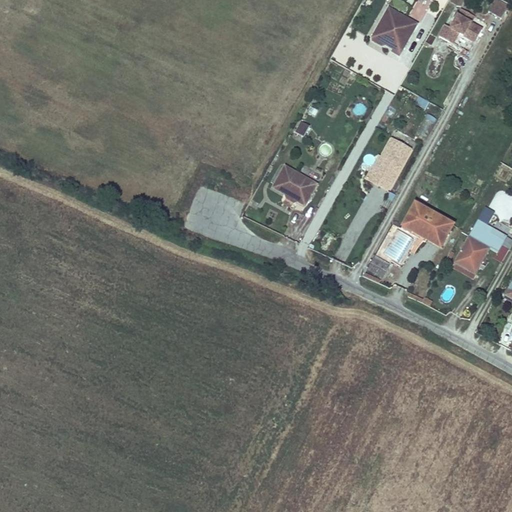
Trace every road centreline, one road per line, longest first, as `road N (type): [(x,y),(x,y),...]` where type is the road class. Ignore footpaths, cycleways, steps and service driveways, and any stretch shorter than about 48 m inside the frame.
road 1 (residential): [(511,372),(219,214)]
road 2 (unknown): [(358,285),(471,66)]
